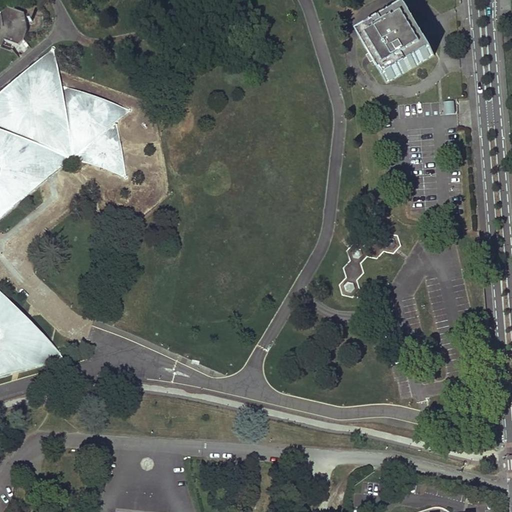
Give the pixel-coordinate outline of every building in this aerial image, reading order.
[(0,45),(14,51),(16,47),(6,44),(8,39),(22,44),(28,40),(31,30),(28,12),(11,6),(0,15),(0,45)] [(359,37),(386,82),(433,55),(406,9),(359,37)] [(0,373),(62,356),(0,295),(0,214),(61,163),(74,167),(83,160),(125,174),(114,121),(131,107),(58,79),(52,45),(0,88),(0,373)] [(443,102),(444,115),(454,114),(454,102),(443,102)] [(344,298),(355,300),(362,292),(360,283),(366,275),(363,265),(369,259),(379,261),(386,253),(396,256),(403,248),(401,238),(367,233),(348,251),(353,263),(345,271),(348,280),(341,288),(344,298)]
